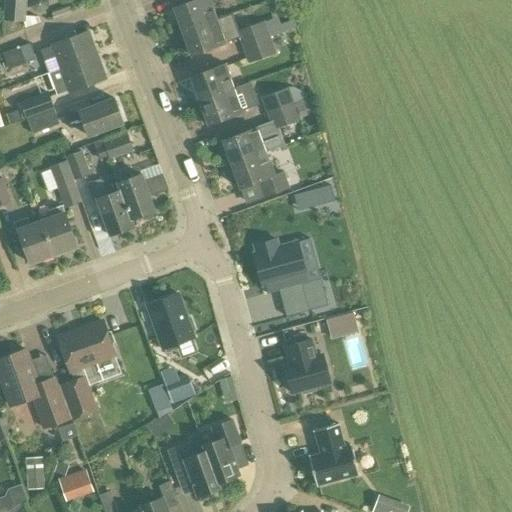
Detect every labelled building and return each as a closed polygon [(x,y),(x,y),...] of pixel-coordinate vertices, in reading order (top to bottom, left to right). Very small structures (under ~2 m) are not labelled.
[(5,0),(4,20),(24,22),(25,22),(25,15),(26,0),(5,0)] [(210,0),(192,0),(172,8),(181,32),(232,13),(231,12),(217,18),(210,0)] [(232,13),(181,32),(190,56),(226,43),(239,38),(243,47),(270,37),(270,36),(296,27),(293,19),(277,25),(275,20),(265,23),(264,20),(238,30),(232,13)] [(51,46),(41,50),(45,60),(55,56),(59,69),(98,55),(89,30),(50,44),(51,46)] [(270,37),(243,47),(248,63),(276,52),(270,37)] [(29,43),(3,53),(9,69),(35,59),(29,43)] [(60,70),(49,73),(56,95),(67,91),(68,92),(107,78),(98,55),(59,69),(60,70)] [(225,64),(189,77),(198,101),(234,88),(225,64)] [(288,86),(260,96),(267,113),(294,103),(288,86)] [(234,88),(198,101),(207,125),(243,112),(234,88)] [(47,91),(20,101),(27,118),(54,108),(47,91)] [(80,111),(67,116),(72,128),(84,124),(89,136),(122,123),(112,96),(79,109),(80,111)] [(294,103),(267,113),(270,122),(273,129),(274,128),(300,118),(294,103)] [(54,108),(27,118),(32,134),(59,124),(54,108)] [(267,124),(221,140),(230,164),(265,151),(281,145),(274,128),(273,129),(270,122),(267,124)] [(128,134),(103,143),(108,159),(133,150),(128,134)] [(82,150),(65,156),(66,161),(81,201),(82,201),(74,180),(90,174),(82,150)] [(228,167),(226,171),(230,182),(233,184),(237,183),(239,188),(258,181),(264,197),(290,188),(284,171),(274,175),(265,151),(230,164),(231,166),(228,167)] [(66,161),(49,167),(64,207),(81,201),(66,161)] [(128,166),(112,172),(116,182),(119,190),(132,227),(134,227),(131,219),(155,211),(141,173),(132,177),(128,166)] [(1,178),(0,178),(0,205),(10,201),(1,178)] [(102,178),(86,183),(92,201),(96,199),(109,236),(128,229),(132,227),(119,190),(108,194),(102,178)] [(312,189),(316,205),(335,200),(330,184),(312,189)] [(50,216),(40,220),(53,255),(77,246),(64,211),(61,204),(48,209),(50,216)] [(27,217),(14,222),(17,228),(30,264),(53,255),(40,220),(30,224),(27,217)] [(257,253),(253,254),(262,285),(265,284),(268,294),(279,291),(301,285),(308,310),(328,305),(327,300),(320,278),(308,281),(297,242),(278,247),(275,239),(254,245),(257,253)] [(147,304),(163,348),(193,337),(191,331),(194,330),(190,317),(187,319),(178,293),(147,304)] [(339,316),(326,320),(328,329),(342,325),(339,316)] [(73,380),(58,386),(71,420),(97,410),(81,368),(115,356),(102,320),(80,328),(81,331),(58,340),(70,372),(73,380)] [(309,340),(284,346),(291,372),(286,373),(291,394),(302,391),(303,394),(316,390),(315,387),(330,383),(322,354),(313,357),(309,340)] [(27,348),(0,358),(0,380),(9,406),(13,405),(17,407),(22,405),(23,401),(31,398),(43,430),(71,420),(58,386),(54,376),(53,376),(39,382),(31,359),(27,348)] [(233,374),(224,378),(231,398),(241,395),(233,374)] [(187,375),(178,379),(164,384),(172,403),(194,395),(187,375)] [(166,393),(158,396),(162,407),(170,405),(166,393)] [(161,416),(164,427),(178,424),(175,412),(161,416)] [(74,419),(62,424),(67,437),(79,432),(74,419)] [(203,446),(219,489),(220,489),(218,483),(239,475),(229,447),(240,442),(232,420),(211,428),(215,441),(203,446)] [(320,453),(308,456),(316,486),(359,474),(351,444),(344,446),(338,423),(314,430),(320,453)] [(188,443),(166,451),(175,473),(186,469),(196,497),(219,489),(203,446),(202,446),(204,452),(192,456),(188,443)] [(43,467),(26,469),(27,489),(44,488),(43,467)] [(88,471),(71,477),(77,495),(94,489),(88,471)] [(163,498),(140,506),(142,511),(168,511),(167,509),(178,505),(170,482),(158,487),(163,498)] [(117,511),(109,491),(98,495),(104,511),(142,511),(140,506),(142,511),(141,511),(117,511)] [(378,495),(372,511),(373,511),(405,511),(408,505),(378,495)]
